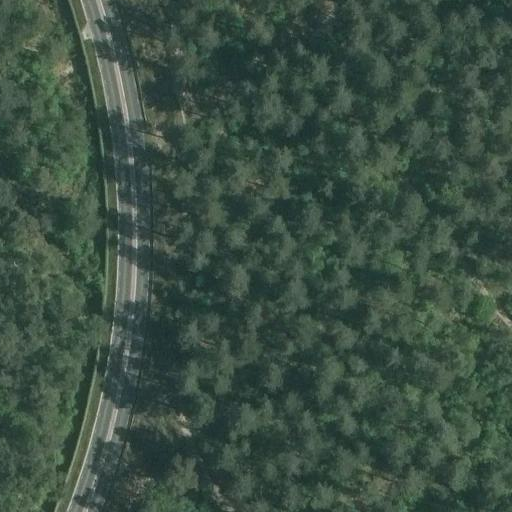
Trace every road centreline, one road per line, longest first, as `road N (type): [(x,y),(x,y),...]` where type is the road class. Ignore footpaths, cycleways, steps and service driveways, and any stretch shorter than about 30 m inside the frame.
road 1 (primary): [(84,511),(117,401),(134,274),(130,156),(96,0)]
road 2 (track): [(178,127),(299,41)]
